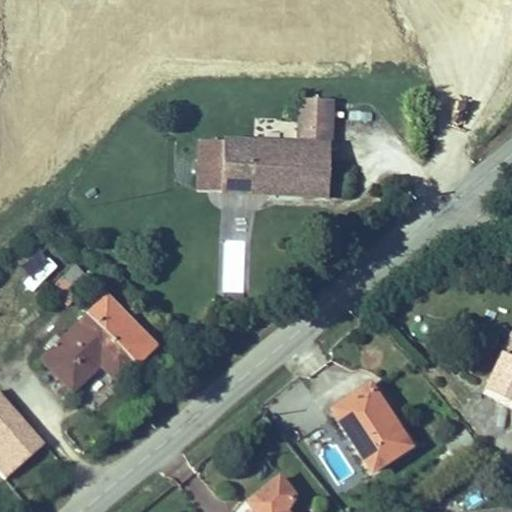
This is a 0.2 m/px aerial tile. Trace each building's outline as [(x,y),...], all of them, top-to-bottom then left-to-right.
[(298,141),(194,138),(193,193),(327,197),(330,104),(299,103),(298,141)] [(72,285),(90,305),(113,286),(96,268),(72,285)] [(68,290),(85,310),(90,305),(72,285),(68,290)] [(98,314),(144,364),(160,349),(115,303),(98,314)] [(109,361),(128,380),(144,364),(98,314),(92,319),(97,327),(88,335),(83,331),(51,358),(79,387),(109,361)] [(511,407),(511,339),(481,388),(511,407)] [(406,447),(365,383),(323,409),(363,473),(406,447)] [(0,395),(0,477),(4,482),(45,446),(0,395)] [(292,511),(300,499),(284,477),(253,503),(259,511),(292,511)]
